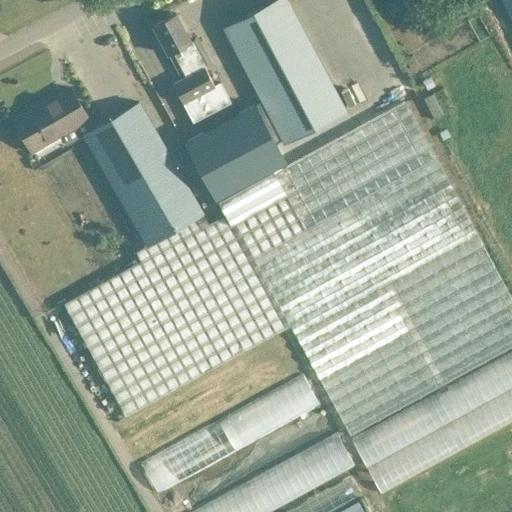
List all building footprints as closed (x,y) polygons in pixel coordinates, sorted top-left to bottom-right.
[(285,142),(346,109),(288,0),(275,0),(224,28),(285,142)] [(511,0),(503,0),(511,16),(511,0)] [(168,53),(172,50),(186,76),(173,83),(193,121),(231,101),(220,81),(215,85),(206,67),(211,64),(202,46),(196,49),(177,13),(154,25),(168,53)] [(360,58),(371,100),(403,92),(392,50),(360,58)] [(16,118),(14,119),(33,150),(61,134),(66,143),(84,133),(147,244),(135,251),(140,260),(63,302),(124,416),(289,327),(290,326),(350,436),(511,348),(511,295),(405,99),(219,201),(218,201),(225,214),(202,226),(197,216),(204,212),(140,101),(94,127),(71,86),(43,103),(44,104),(16,120),(16,118)] [(442,120),(449,118),(444,98),(436,100),(442,120)] [(215,196),(286,159),(256,101),(184,138),(215,196)] [(286,511),(366,476),(350,439),(187,511),(286,511)] [(338,511),(334,499),(298,511),(338,511)]
